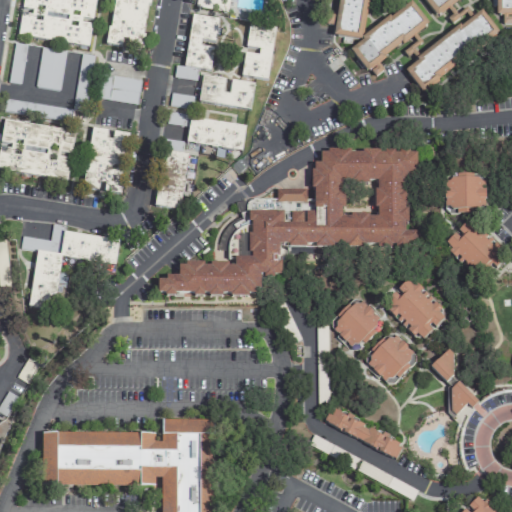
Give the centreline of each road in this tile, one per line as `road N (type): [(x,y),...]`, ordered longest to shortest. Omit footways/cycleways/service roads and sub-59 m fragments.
road 1 (residential): [(121,218),(135,202),(165,0)]
road 2 (residential): [(0,206),(121,218)]
